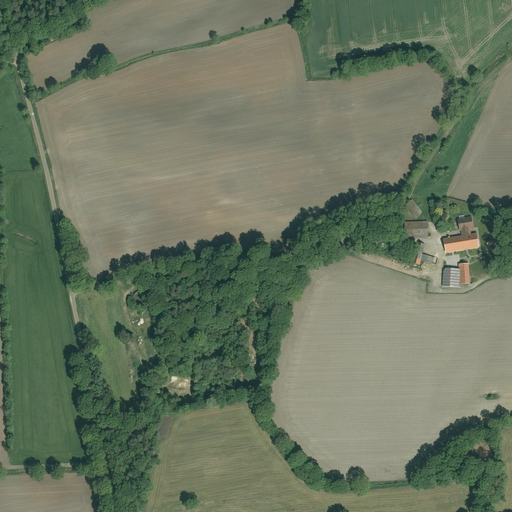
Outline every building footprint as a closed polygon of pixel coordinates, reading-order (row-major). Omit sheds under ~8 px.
[(415,199),(409,204),(419,214),(424,209),(415,199)] [(469,235),(469,229),(474,228),(472,218),(458,220),(459,230),(461,230),(462,236),(443,239),(445,253),(480,249),(478,234),(469,235)] [(406,221),(407,235),(428,235),(428,221),(406,221)] [(488,243),(487,253),(497,254),(498,244),(488,243)] [(416,249),(413,265),(420,266),(423,250),(416,249)] [(462,285),(470,285),(468,253),(460,253),(462,285)] [(442,269),(442,288),(460,288),(460,270),(442,269)]
